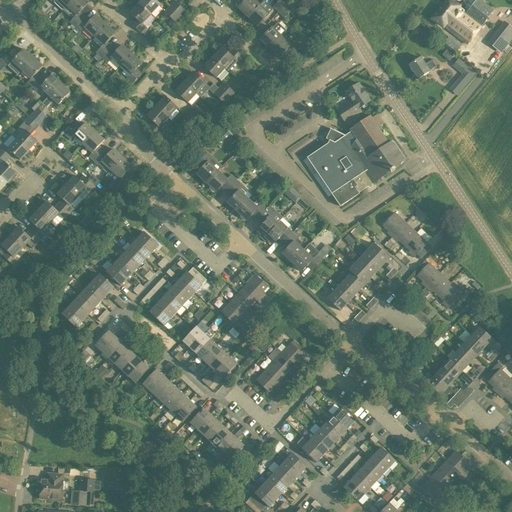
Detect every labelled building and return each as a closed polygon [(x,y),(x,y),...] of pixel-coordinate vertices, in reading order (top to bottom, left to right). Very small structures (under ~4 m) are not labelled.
[(88,3),(85,0),(72,0),(67,7),(76,15),(70,22),(72,25),(70,27),(72,30),(75,27),(85,16),(80,11),(88,3)] [(153,0),(140,0),(138,3),(151,14),(160,5),(153,0)] [(248,18),(259,5),(254,0),(246,0),(238,9),(248,18)] [(280,0),(273,8),(278,13),(290,0),(280,0)] [(290,0),(278,13),(283,18),(293,7),(292,6),(297,0),(290,0)] [(449,0),(444,0),(430,20),(442,29),(443,28),(467,45),(492,11),(477,0),(462,0),(458,6),(449,0)] [(174,2),(169,7),(180,17),(185,12),(174,2)] [(142,24),(151,14),(138,3),(130,12),(135,18),(130,23),(141,33),(146,28),(142,24)] [(304,15),(307,11),(299,4),(295,8),(302,15),(303,14),(304,15)] [(268,6),(265,10),(259,5),(248,18),(257,26),(269,14),(273,10),(268,6)] [(175,22),(180,17),(169,7),(164,12),(175,22)] [(46,15),(42,19),(47,25),(51,21),(46,15)] [(84,28),(94,37),(105,24),(96,15),(90,21),(85,16),(75,27),(80,32),(84,28)] [(115,33),(105,24),(94,37),(103,45),(96,53),(101,57),(111,47),(106,42),(115,33)] [(279,27),(275,24),(272,28),(272,27),(260,40),(270,49),(281,36),(286,31),(285,31),(280,26),(279,27)] [(491,45),(501,52),(511,38),(511,28),(507,25),(491,45)] [(281,36),(270,49),(279,58),(284,52),(290,57),(300,45),(295,41),(291,45),(281,36)] [(445,43),(457,52),(461,46),(450,37),(445,43)] [(116,51),(111,47),(101,57),(107,62),(111,58),(120,67),(131,54),(122,45),(116,51)] [(221,48),(212,57),(225,69),(229,73),(238,63),(243,58),(232,48),(227,53),(221,48)] [(17,75),(21,71),(33,58),(23,49),(8,66),(17,75)] [(443,55),(449,60),(453,54),(447,49),(443,55)] [(141,63),(131,54),(120,67),(129,75),(125,80),(131,85),(141,74),(135,69),(141,63)] [(216,78),(225,69),(212,57),(203,66),(216,78)] [(27,82),(31,87),(40,78),(35,74),(42,67),(33,58),(21,71),(30,79),(27,82)] [(420,58),(408,65),(417,79),(429,71),(429,72),(436,67),(432,61),(425,65),(420,58)] [(477,73),(466,64),(460,71),(464,74),(457,83),(464,89),(477,73)] [(184,81),(196,93),(201,88),(206,93),(210,89),(205,84),(193,72),(184,81)] [(44,82),(40,78),(31,87),(36,91),(39,88),(48,96),(60,84),(51,75),(44,82)] [(187,103),(196,93),(184,81),(175,91),(187,103)] [(223,83),(219,88),(230,99),(234,94),(223,83)] [(345,92),(350,99),(351,100),(336,110),(339,115),(345,124),(361,112),(359,108),(369,101),(357,83),(345,92)] [(70,92),(60,84),(48,96),(49,97),(42,104),(46,108),(53,101),(58,105),(70,92)] [(230,99),(219,88),(214,94),(225,104),(230,99)] [(164,97),(156,106),(168,118),(177,108),(164,97)] [(192,105),(187,110),(199,122),(204,116),(192,105)] [(165,126),(163,123),(168,118),(156,106),(147,116),(152,121),(147,126),(158,137),(164,131),(161,129),(165,126)] [(37,108),(33,113),(29,117),(39,126),(42,122),(47,117),(37,108)] [(194,127),(199,122),(187,110),(182,116),(192,125),(184,133),(187,135),(194,127)] [(370,116),(350,130),(351,132),(339,140),(334,143),(329,141),(327,144),(306,158),(339,207),(358,194),(358,193),(399,167),(405,159),(395,144),(392,142),(388,144),(378,128),(383,124),(379,117),(377,115),(372,119),(370,116)] [(37,142),(30,135),(39,126),(29,117),(12,135),(16,139),(29,151),(37,142)] [(73,136),(83,145),(94,132),(85,123),(80,128),(75,124),(65,135),(70,140),(73,136)] [(237,136),(240,132),(232,126),(229,130),(237,136)] [(224,128),(216,137),(224,145),(233,137),(224,128)] [(88,157),(93,161),(103,150),(99,146),(104,141),(94,132),(83,145),(92,153),(88,157)] [(20,160),(29,151),(16,139),(8,148),(4,145),(0,141),(0,149),(8,158),(12,153),(20,160)] [(236,142),(230,147),(235,153),(241,148),(236,142)] [(0,159),(3,162),(0,164),(0,176),(7,183),(16,174),(4,162),(8,158),(0,149),(0,159)] [(103,169),(106,166),(110,170),(122,158),(113,149),(108,154),(103,150),(93,161),(98,166),(98,165),(103,169)] [(68,151),(63,156),(69,161),(74,156),(68,151)] [(202,151),(193,160),(197,164),(206,155),(202,151)] [(202,169),(197,175),(203,181),(206,183),(221,167),(212,158),(207,153),(206,155),(197,164),(197,165),(202,169)] [(131,166),(122,158),(110,170),(120,179),(116,183),(121,187),(131,176),(126,171),(131,166)] [(221,167),(206,183),(215,192),(221,187),(226,192),(237,181),(231,175),(227,180),(218,172),(222,168),(221,167)] [(74,175),(65,184),(78,196),(87,187),(90,191),(93,193),(97,189),(95,186),(83,176),(79,180),(74,175)] [(236,212),(248,200),(244,196),(248,191),(237,182),(227,193),(232,198),(227,203),(236,212)] [(61,199),(57,203),(70,215),(74,210),(69,206),(78,196),(65,184),(56,194),(61,199)] [(295,203),(299,198),(290,189),(285,194),(295,203)] [(257,208),(248,200),(236,212),(246,221),(251,215),(257,220),(267,209),(261,204),(257,208)] [(45,201),(37,210),(50,222),(59,213),(65,219),(67,217),(73,223),(75,220),(70,215),(57,203),(53,208),(45,201)] [(269,207),(267,209),(257,220),(262,224),(256,231),(261,236),(260,237),(263,240),(282,219),(269,207)] [(33,225),(29,229),(42,240),(46,236),(42,232),(50,222),(37,210),(28,220),(33,225)] [(387,233),(392,238),(406,223),(394,213),(383,225),(388,231),(387,233)] [(282,244),(292,232),(288,228),(290,226),(282,219),(263,240),(265,242),(266,240),(272,245),(277,239),(282,244)] [(404,246),(416,233),(406,223),(392,238),(397,242),(398,240),(404,246)] [(9,236),(22,248),(26,244),(33,250),(37,245),(38,247),(42,242),(41,241),(42,240),(29,229),(25,234),(17,227),(9,236)] [(143,232),(137,239),(152,253),(159,246),(143,232)] [(297,256),(303,250),(300,247),(302,243),(297,238),(298,237),(292,232),(282,244),(287,248),(282,254),(291,263),(297,256)] [(427,243),(416,233),(404,246),(409,250),(408,252),(413,257),(427,243)] [(13,257),(22,248),(9,236),(0,245),(6,250),(1,255),(13,266),(17,261),(13,257)] [(348,236),(344,240),(349,244),(352,240),(348,236)] [(152,253),(137,239),(131,245),(146,260),(152,253)] [(393,244),(389,241),(384,246),(388,249),(393,244)] [(372,243),(366,250),(382,265),(388,258),(372,243)] [(297,256),(291,263),(301,272),(306,266),(311,271),(322,260),(317,256),(320,253),(309,244),(303,250),(297,256)] [(146,260),(131,245),(124,252),(140,266),(146,260)] [(360,257),(376,271),(382,265),(366,250),(360,257)] [(118,258),(134,273),(140,266),(124,252),(118,258)] [(376,271),(360,257),(354,263),(370,278),(376,271)] [(112,265),(127,279),(134,273),(118,258),(112,265)] [(186,266),(181,261),(177,264),(183,270),(186,266)] [(421,283),(426,288),(440,274),(428,263),(427,265),(423,262),(419,267),(422,270),(417,276),(422,281),(421,283)] [(351,272),(364,285),(370,278),(354,263),(348,270),(351,272)] [(121,286),(127,279),(112,265),(105,272),(121,286)] [(179,279),(194,293),(201,286),(202,286),(206,281),(193,269),(188,274),(186,272),(179,279)] [(175,275),(170,270),(166,274),(171,279),(175,275)] [(364,285),(351,272),(345,279),(358,291),(364,285)] [(98,274),(92,281),(107,295),(114,288),(98,274)] [(439,296),(450,284),(440,274),(426,288),(431,293),(433,291),(439,296)] [(255,275),(246,284),(265,302),(268,298),(263,293),(268,287),(255,275)] [(11,283),(16,288),(22,281),(17,277),(11,283)] [(163,279),(158,284),(162,287),(166,282),(163,279)] [(173,286),(188,300),(194,293),(179,279),(173,286)] [(358,291),(345,279),(339,285),(352,298),(358,291)] [(107,295),(92,281),(86,287),(101,302),(107,295)] [(381,281),(377,285),(382,289),(386,285),(381,281)] [(157,292),(162,287),(158,284),(154,289),(157,292)] [(265,302),(246,284),(237,293),(250,306),(255,300),(261,306),(265,302)] [(461,294),(450,284),(439,296),(444,301),(442,303),(448,308),(461,294)] [(352,298),(339,285),(333,292),(346,304),(352,298)] [(378,293),(382,289),(377,285),(374,288),(378,293)] [(167,292),(182,306),(188,300),(173,286),(167,292)] [(101,302),(86,287),(79,294),(95,308),(101,302)] [(151,292),(146,297),(150,300),(154,296),(151,292)] [(161,299),(176,313),(182,306),(167,292),(161,299)] [(340,311),(346,304),(333,292),(327,299),(340,311)] [(250,306),(237,293),(229,303),(247,320),(251,316),(246,311),(250,306)] [(95,308),(79,294),(73,300),(89,315),(95,308)] [(220,310),(228,302),(222,296),(214,305),(220,310)] [(145,305),(150,300),(146,297),(141,302),(145,305)] [(114,302),(119,306),(122,303),(117,298),(114,302)] [(373,298),(369,302),(373,306),(377,302),(373,298)] [(155,306),(170,320),(176,313),(161,299),(155,306)] [(89,315),(73,300),(67,307),(83,322),(89,315)] [(369,310),(373,306),(369,302),(365,306),(369,310)] [(127,307),(122,303),(119,306),(124,311),(127,307)] [(244,324),(247,320),(229,303),(220,312),(233,324),(238,319),(244,324)] [(163,326),(170,320),(155,306),(148,312),(163,326)] [(76,329),(83,322),(67,307),(61,314),(76,329)] [(107,310),(102,315),(106,319),(111,314),(107,310)] [(199,310),(193,316),(198,321),(204,315),(199,310)] [(361,311),(357,315),(361,319),(365,315),(361,311)] [(102,324),(106,319),(102,315),(98,320),(102,324)] [(358,323),(361,319),(357,315),(353,319),(358,323)] [(117,325),(121,330),(126,325),(121,320),(117,325)] [(197,326),(207,333),(210,329),(201,321),(197,326)] [(94,323),(90,328),(94,332),(98,327),(94,323)] [(131,329),(126,325),(121,330),(126,334),(131,329)] [(182,342),(189,349),(204,333),(196,326),(182,342)] [(89,337),(94,332),(90,328),(85,333),(89,337)] [(479,328),(471,336),(484,348),(492,340),(479,328)] [(94,346),(102,353),(116,337),(108,330),(94,346)] [(204,333),(189,349),(196,355),(210,340),(204,333)] [(464,344),(477,356),(484,348),(471,336),(464,344)] [(116,337),(102,353),(108,359),(122,344),(116,337)] [(210,340),(196,355),(202,361),(217,346),(210,340)] [(290,343),(281,353),(300,370),(303,366),(298,361),(303,355),(290,343)] [(122,344),(108,359),(115,365),(129,350),(122,344)] [(456,351),(469,364),(477,356),(464,344),(456,351)] [(217,346),(202,361),(209,367),(223,352),(217,346)] [(251,355),(256,350),(251,346),(247,351),(251,355)] [(129,350),(115,365),(121,371),(136,356),(129,350)] [(449,359),(462,372),(469,364),(456,351),(449,359)] [(223,352),(209,367),(216,373),(230,358),(223,352)] [(300,370),(281,353),(273,362),(286,374),(291,369),(296,374),(300,370)] [(136,356),(121,371),(128,377),(142,362),(136,356)] [(237,364),(230,358),(216,373),(222,379),(237,364)] [(442,367),(455,380),(462,372),(449,359),(442,367)] [(149,368),(142,362),(128,377),(135,384),(149,368)] [(286,374),(273,362),(264,371),(283,388),(286,384),(281,379),(286,374)] [(498,394),(511,380),(501,370),(503,368),(498,363),(490,371),(495,375),(488,382),(494,388),(493,389),(498,394)] [(102,366),(95,374),(101,379),(108,372),(102,366)] [(434,375),(447,387),(455,380),(442,367),(434,375)] [(142,385),(149,392),(163,377),(156,370),(142,385)] [(279,392),(283,388),(264,371),(255,381),(268,393),(274,387),(279,392)] [(178,377),(183,382),(186,378),(182,374),(178,377)] [(460,379),(466,384),(461,389),(469,397),(473,393),(468,388),(473,382),(465,374),(460,379)] [(439,396),(447,387),(434,375),(426,384),(439,396)] [(163,377),(149,392),(156,398),(170,383),(163,377)] [(191,383),(186,378),(183,382),(188,386),(191,383)] [(510,402),(511,399),(511,380),(498,394),(503,399),(504,397),(510,402)] [(170,383),(156,398),(163,404),(177,389),(170,383)] [(191,389),(196,394),(200,390),(195,386),(191,389)] [(177,389),(163,404),(169,410),(183,395),(177,389)] [(461,389),(450,400),(454,405),(458,408),(469,397),(461,389)] [(205,395),(200,390),(196,394),(201,399),(205,395)] [(313,396),(318,401),(323,396),(318,391),(313,396)] [(183,395),(169,410),(175,416),(190,401),(183,395)] [(454,405),(450,400),(446,405),(450,409),(454,405)] [(197,407),(190,401),(175,416),(182,423),(197,407)] [(343,406),(352,415),(356,410),(347,401),(346,403),(343,406)] [(189,423),(196,430),(211,415),(203,408),(189,423)] [(338,408),(332,415),(347,430),(354,423),(338,408)] [(211,415),(196,430),(203,436),(218,421),(211,415)] [(326,422),(341,436),(347,430),(332,415),(326,422)] [(218,421),(203,436),(210,443),(224,427),(218,421)] [(320,428),(335,443),(341,436),(326,422),(320,428)] [(246,430),(241,425),(237,428),(243,433),(246,430)] [(224,427),(210,443),(216,449),(230,433),(224,427)] [(313,435),(329,449),(335,443),(320,428),(313,435)] [(358,430),(353,435),(357,438),(361,433),(358,430)] [(230,433),(216,449),(223,455),(237,440),(230,433)] [(307,442),(323,456),(329,449),(313,435),(307,442)] [(352,443),(357,438),(353,435),(348,440),(352,443)] [(378,440),(373,435),(370,439),(375,444),(378,440)] [(256,439),(252,436),(247,441),(251,444),(256,439)] [(244,446),(237,440),(223,455),(229,461),(244,446)] [(451,449),(455,445),(449,440),(445,444),(451,449)] [(277,453),(283,446),(279,442),(275,446),(273,449),(272,449),(277,453)] [(316,463),(323,456),(307,442),(301,449),(316,463)] [(345,443),(341,448),(344,451),(349,447),(345,443)] [(364,445),(363,444),(359,448),(364,453),(368,449),(364,445)] [(380,447),(373,454),(389,468),(395,462),(380,447)] [(340,456),(344,451),(341,448),(336,453),(340,456)] [(455,450),(446,459),(465,477),(468,473),(463,468),(468,463),(455,450)] [(291,454),(285,460),(300,474),(306,468),(291,454)] [(367,461),(382,475),(389,468),(373,454),(367,461)] [(357,455),(353,460),(357,463),(361,458),(357,455)] [(338,464),(333,459),(330,462),(335,468),(338,464)] [(465,477),(446,459),(438,469),(451,481),(455,476),(461,482),(465,477)] [(279,467),(294,481),(300,474),(285,460),(279,467)] [(352,468),(357,463),(353,460),(349,465),(352,468)] [(361,467),(376,482),(382,475),(367,461),(361,467)] [(325,470),(319,465),(316,469),(321,474),(325,470)] [(273,473),(288,487),(294,481),(279,467),(273,473)] [(355,474),(370,488),(376,482),(361,467),(355,474)] [(345,468),(341,473),(344,476),(349,471),(345,468)] [(451,481),(438,469),(429,478),(448,495),(451,491),(446,486),(451,481)] [(267,480),(282,494),(288,487),(273,473),(267,480)] [(340,481),(344,476),(341,473),(336,478),(340,481)] [(41,480),(40,489),(62,491),(63,481),(62,481),(62,475),(47,474),(47,480),(41,480)] [(349,480),(364,495),(370,488),(355,474),(349,480)] [(444,500),(448,495),(429,478),(420,488),(433,500),(438,495),(444,500)] [(79,492),(93,493),(93,491),(99,491),(100,482),(80,480),(79,492)] [(260,487),(276,501),(282,494),(267,480),(260,487)] [(357,502),(364,495),(349,480),(342,488),(357,502)] [(410,496),(414,492),(408,485),(404,490),(410,496)] [(269,508),(276,501),(260,487),(249,499),(261,511),(266,506),(269,508)] [(61,502),(62,491),(40,489),(39,499),(49,500),(49,501),(61,502)] [(92,506),(93,493),(79,492),(72,492),(71,505),(92,506)] [(379,511),(393,511),(396,510),(388,503),(379,511)]
